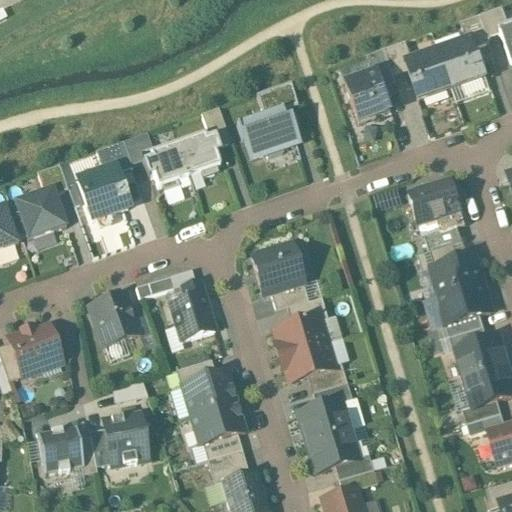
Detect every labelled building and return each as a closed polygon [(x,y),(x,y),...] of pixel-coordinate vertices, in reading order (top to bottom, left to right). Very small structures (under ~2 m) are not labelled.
[(502,12),(480,20),(488,43),(501,39),(499,35),(509,31),(502,12)] [(480,20),(460,27),(467,46),(474,44),(476,52),(490,47),(488,43),(480,20)] [(511,30),(509,31),(499,35),(501,39),(511,70),(511,30)] [(467,46),(439,56),(452,94),(487,82),(476,52),(474,44),(467,46)] [(405,47),(384,55),(393,82),(408,76),(406,68),(412,66),(405,47)] [(384,55),(365,61),(371,80),(377,78),(383,93),(396,89),(393,82),(384,55)] [(412,66),(406,68),(408,76),(419,106),(452,94),(439,56),(412,66)] [(371,80),(343,90),(358,130),(374,124),(373,122),(391,116),(383,93),(377,78),(371,80)] [(290,88),(269,96),(276,115),(281,114),(282,116),(297,111),(290,88)] [(269,96),(255,100),(262,120),(276,115),(269,96)] [(217,114),(200,120),(205,133),(211,131),(213,137),(224,133),(217,114)] [(262,120),(236,130),(241,146),(243,145),(250,164),(265,159),(267,163),(281,158),(280,154),(295,148),(288,127),(286,128),(282,116),(281,114),(276,115),(262,120)] [(203,140),(176,150),(188,182),(200,177),(202,183),(217,178),(215,172),(219,171),(214,158),(218,157),(220,156),(214,141),(207,143),(207,144),(205,145),(203,140)] [(122,148),(95,157),(102,177),(113,173),(116,179),(132,174),(122,148)] [(176,150),(149,159),(151,164),(149,164),(142,167),(147,182),(149,182),(149,181),(152,180),(157,193),(161,191),(163,197),(178,192),(176,186),(188,182),(176,150)] [(58,171),(36,179),(43,197),(52,194),(54,200),(67,196),(58,171)] [(102,177),(76,186),(91,227),(128,214),(116,179),(113,173),(102,177)] [(452,186),(406,199),(415,230),(434,224),(461,216),(452,186)] [(43,197),(13,208),(14,210),(10,212),(21,245),(26,243),(27,246),(65,232),(54,200),(52,194),(43,197)] [(0,212),(0,255),(17,249),(16,247),(21,245),(10,212),(5,214),(4,211),(0,212)] [(461,216),(434,224),(438,238),(438,239),(457,233),(465,231),(461,216)] [(457,233),(438,239),(438,238),(423,242),(427,258),(450,251),(462,248),(457,233)] [(290,249),(250,261),(262,301),(270,299),(302,289),(290,249)] [(427,258),(416,261),(421,278),(430,275),(430,274),(455,266),(450,251),(427,258)] [(455,266),(430,274),(430,275),(438,301),(482,287),(474,260),(455,266)] [(199,287),(181,292),(185,305),(169,310),(180,347),(214,337),(199,287)] [(482,287),(438,301),(447,331),(480,321),(491,318),(482,287)] [(302,289),(270,299),(275,316),(286,313),(308,307),(302,289)] [(123,300),(89,313),(90,314),(88,317),(92,329),(96,330),(104,352),(138,340),(123,300)] [(308,307),(286,313),(291,330),(318,322),(319,325),(327,323),(321,303),(308,307)] [(447,331),(445,332),(449,343),(483,333),(480,321),(447,331)] [(291,330),(272,336),(276,349),(273,349),(277,363),(326,348),(319,325),(318,322),(291,330)] [(47,332),(33,337),(32,333),(20,337),(21,341),(8,346),(10,349),(22,383),(60,369),(47,332)] [(483,333),(449,343),(453,358),(457,357),(456,355),(487,346),(483,333)] [(487,346),(456,355),(457,357),(465,384),(508,371),(499,343),(487,346)] [(326,348),(277,363),(281,376),(284,375),(288,388),(307,383),(334,374),(333,371),(326,348)] [(10,349),(0,352),(0,366),(8,388),(22,383),(10,349)] [(210,365),(176,376),(180,390),(214,380),(210,365)] [(334,374),(307,383),(312,399),(346,389),(340,368),(333,371),(334,374)] [(511,386),(508,371),(465,384),(473,412),(474,413),(497,406),(511,401),(511,386)] [(214,380),(180,390),(189,421),(235,407),(226,377),(214,380)] [(145,387),(114,395),(117,407),(148,399),(145,387)] [(346,389),(312,399),(316,413),(340,406),(340,407),(351,404),(346,389)] [(316,413),(297,419),(306,448),(348,435),(340,407),(340,406),(316,413)] [(497,406),(474,413),(473,412),(462,415),(467,430),(501,420),(497,406)] [(235,407),(189,421),(198,451),(236,440),(244,437),(235,407)] [(138,420),(121,423),(121,422),(119,423),(120,426),(112,428),(111,424),(110,424),(110,425),(103,426),(104,435),(110,470),(111,472),(122,470),(122,471),(135,468),(146,466),(138,420)] [(501,420),(467,430),(470,442),(487,436),(505,431),(501,420)] [(511,428),(505,431),(487,436),(498,471),(511,466),(511,428)] [(60,435),(50,436),(50,438),(38,440),(36,440),(43,480),(45,480),(45,479),(57,477),(58,479),(68,477),(68,475),(80,473),(81,474),(82,473),(77,445),(75,433),(73,433),(73,434),(61,436),(60,435)] [(104,435),(88,438),(89,443),(95,473),(110,470),(104,435)] [(348,435),(306,448),(314,477),(334,471),(357,464),(357,463),(348,435)] [(236,440),(202,450),(207,466),(241,455),(236,440)] [(89,443),(77,445),(82,473),(81,474),(82,480),(96,478),(95,473),(89,443)] [(241,455),(207,466),(214,490),(219,488),(219,487),(248,478),(241,455)] [(367,460),(357,463),(357,464),(334,471),(338,485),(372,475),(367,460)] [(372,475),(338,485),(342,499),(354,495),(376,489),(372,475)] [(248,478),(219,487),(219,488),(226,511),(266,511),(256,476),(248,478)] [(511,486),(486,495),(491,511),(499,511),(500,511),(499,507),(511,502),(511,486)] [(342,499),(322,504),(324,511),(358,511),(354,495),(342,499)] [(511,511),(511,502),(499,507),(500,511),(511,511)]
